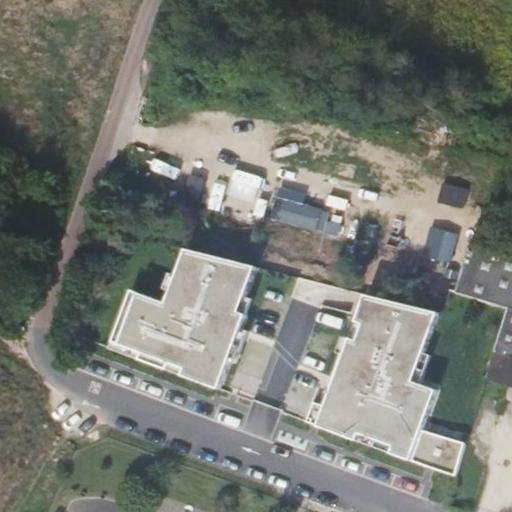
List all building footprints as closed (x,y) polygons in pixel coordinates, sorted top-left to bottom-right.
[(206,180),(191,176),(185,196),(201,199),(206,180)] [(305,205),(308,192),(281,187),(274,220),(341,233),(345,213),(305,205)] [(436,227),(427,254),(450,262),(459,235),(436,227)] [(450,290),(508,308),(511,308),(511,256),(471,245),(465,259),(462,264),(452,286),(450,290)] [(181,373),(218,387),(246,313),(239,310),(254,272),(182,256),(166,301),(131,287),(111,339),(140,350),(137,357),(165,367),(168,360),(184,366),(181,373)] [(413,381),(439,313),(364,296),(355,320),(362,323),(356,339),(349,336),(323,404),(312,400),(305,416),(302,415),(301,419),(355,440),(358,432),(393,446),(390,453),(407,459),(454,474),(464,444),(422,430),(437,390),(413,381)] [(503,387),(505,381),(507,373),(511,374),(511,308),(508,308),(484,381),(503,387)] [(362,323),(355,320),(349,336),(356,339),(362,323)] [(108,346),(137,357),(140,350),(111,339),(108,346)] [(165,367),(181,373),(184,366),(168,360),(165,367)] [(355,440),(390,453),(393,446),(358,432),(355,440)]
